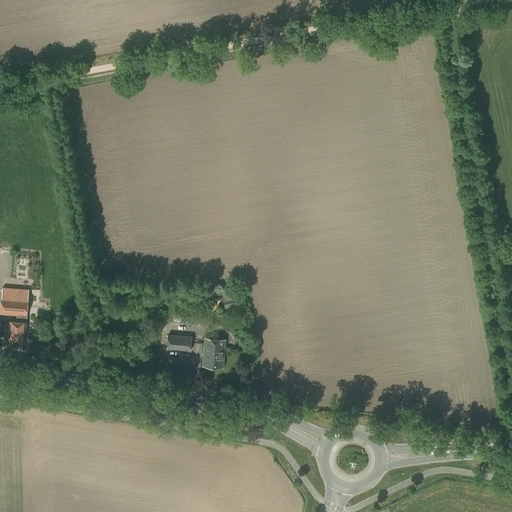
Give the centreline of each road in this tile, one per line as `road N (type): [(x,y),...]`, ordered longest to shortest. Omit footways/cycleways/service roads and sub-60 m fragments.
road 1 (track): [(0,86),(447,5)]
road 2 (track): [(453,4),(447,33),(511,359)]
road 3 (tertiary): [(325,445),(259,414),(0,367)]
road 4 (secondary): [(511,457),(449,451),(380,458)]
